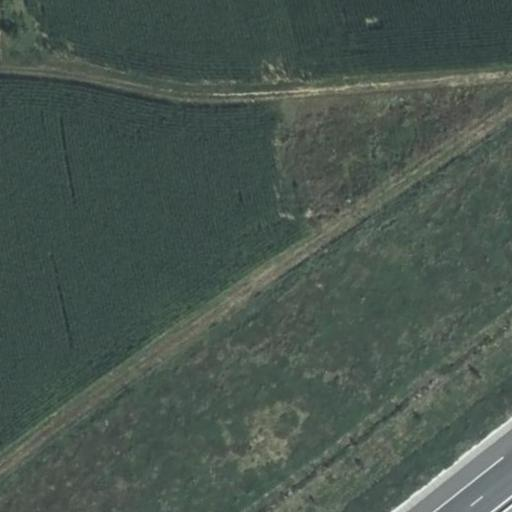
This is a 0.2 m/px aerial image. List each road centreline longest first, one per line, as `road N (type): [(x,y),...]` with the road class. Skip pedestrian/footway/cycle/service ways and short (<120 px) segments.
road 1 (track): [(511,106),(0,467)]
road 2 (track): [(511,76),(207,100),(74,74),(0,69)]
